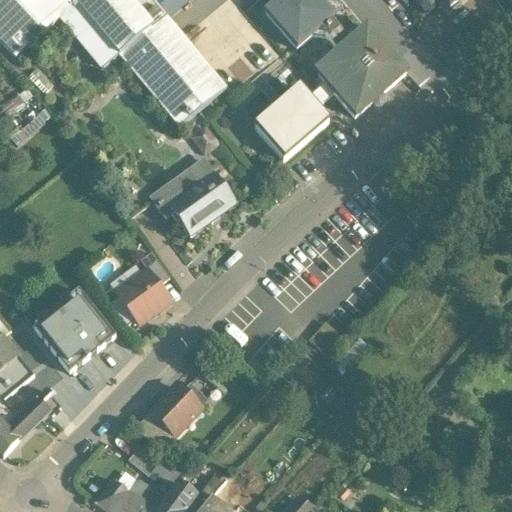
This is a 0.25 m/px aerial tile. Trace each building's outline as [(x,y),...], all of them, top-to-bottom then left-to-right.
[(0,0),(0,46),(14,62),(58,20),(72,7),(66,0),(0,0)] [(149,0),(66,0),(72,7),(76,4),(87,17),(101,6),(109,15),(110,15),(110,16),(121,30),(122,29),(122,30),(122,31),(134,45),(135,46),(119,59),(127,69),(178,130),(225,91),(166,21),(149,0)] [(149,0),(166,21),(190,0),(149,0)] [(332,20),(315,0),(280,0),(264,14),(296,51),(312,37),(329,22),(332,20)] [(414,0),(425,13),(437,3),(442,10),(454,0),(414,0)] [(101,6),(87,17),(76,4),(72,7),(58,20),(73,38),(74,38),(102,71),(134,45),(122,31),(122,30),(122,29),(121,30),(110,16),(110,15),(109,15),(101,6)] [(348,44),(329,22),(312,37),(325,39),(337,54),(348,44)] [(337,54),(315,73),(327,87),(335,96),(354,119),(372,104),(375,107),(379,108),(386,102),(385,98),(383,94),(405,74),(366,29),(348,44),(337,54)] [(327,87),(309,102),(316,111),(335,96),(327,87)] [(253,129),(283,163),(328,125),(316,111),(309,102),(298,90),(253,129)] [(144,205),(150,201),(189,173),(182,162),(142,190),(136,194),(144,205)] [(231,202),(203,163),(189,173),(195,181),(193,182),(197,187),(168,208),(173,215),(189,238),(209,224),(206,220),(231,202)] [(189,173),(150,201),(165,221),(173,215),(168,208),(197,187),(193,182),(195,181),(189,173)] [(136,194),(142,190),(135,180),(110,201),(124,220),(144,205),(136,194)] [(169,281),(150,256),(140,263),(147,273),(158,289),(169,281)] [(158,289),(147,273),(115,296),(139,327),(170,304),(158,289)] [(114,340),(78,293),(32,329),(68,376),(114,340)] [(325,327),(308,345),(326,361),(342,343),(325,327)] [(1,338),(0,338),(0,373),(18,358),(1,338)] [(359,341),(336,367),(345,375),(368,349),(359,341)] [(0,373),(0,392),(12,383),(27,370),(18,358),(0,373)] [(45,392),(27,370),(12,383),(29,405),(33,401),(34,400),(45,392)] [(207,403),(190,386),(181,395),(199,412),(207,403)] [(181,395),(176,390),(152,416),(174,437),(199,412),(181,395)] [(29,405),(3,431),(5,432),(0,437),(0,457),(3,460),(40,422),(46,416),(47,416),(40,408),(50,398),(45,392),(34,400),(29,405)] [(60,410),(50,398),(40,408),(47,416),(46,416),(50,420),(60,410)] [(402,400),(386,415),(391,421),(408,406),(402,400)] [(46,416),(40,422),(46,428),(52,422),(50,420),(46,416)] [(174,437),(152,416),(140,427),(141,434),(156,449),(163,449),(174,437)] [(136,447),(125,459),(141,474),(152,462),(136,447)] [(196,463),(182,451),(172,463),(184,474),(185,474),(196,463)] [(172,463),(157,479),(157,478),(153,482),(168,494),(184,474),(172,463)] [(194,499),(184,511),(200,511),(210,499),(211,499),(223,487),(213,479),(196,501),(194,499)] [(130,496),(111,484),(95,506),(103,511),(150,511),(152,511),(130,496)] [(136,487),(130,496),(152,511),(158,501),(136,487)] [(179,488),(165,506),(160,511),(184,511),(194,499),(179,488)] [(227,511),(211,499),(210,499),(200,511),(227,511)] [(305,511),(294,502),(286,511),(305,511)]
